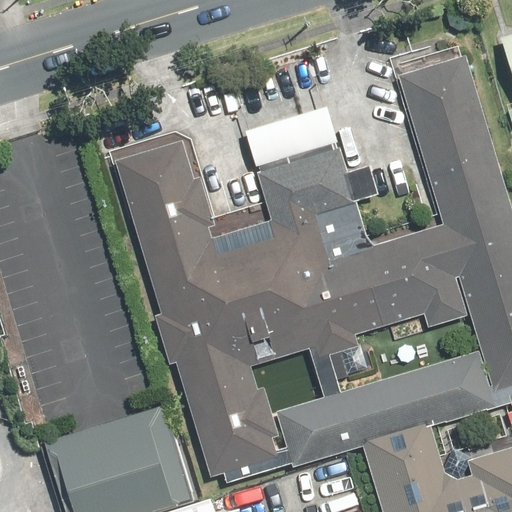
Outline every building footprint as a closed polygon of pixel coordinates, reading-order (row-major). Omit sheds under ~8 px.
[(511,32),(493,38),(511,104),(511,32)] [(239,132),(266,221),(206,239),(176,142),(109,162),(208,483),(511,389),(511,221),(460,54),(390,76),(422,180),(435,221),(367,242),(355,203),(325,106),(239,132)] [(357,443),(377,511),(511,511),(511,395),(511,396),(511,399),(511,448),(456,466),(441,417),(357,443)] [(160,406),(45,442),(66,511),(143,511),(189,498),(160,406)] [(222,511),(216,493),(154,511),(222,511)]
